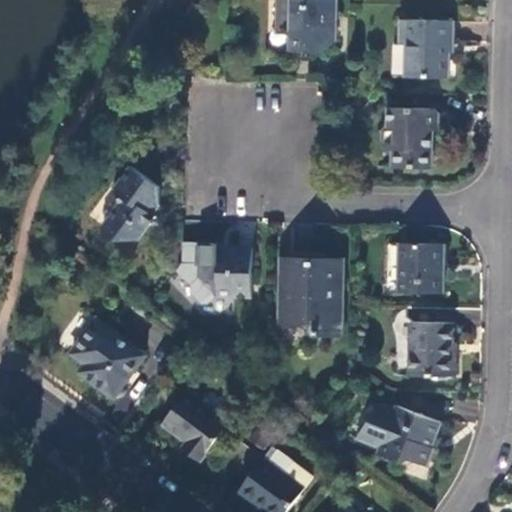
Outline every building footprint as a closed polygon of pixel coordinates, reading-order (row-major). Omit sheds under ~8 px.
[(331,0),(278,0),(278,19),(289,21),(290,50),(319,51),(332,41),(331,0)] [(450,19),(398,19),(397,42),(404,42),(403,76),(445,76),(447,40),(449,40),(450,19)] [(430,106),(386,106),(386,123),(380,127),(379,142),(386,148),(389,148),(389,166),(429,166),(430,128),(430,106)] [(156,186),(129,165),(112,188),(115,190),(116,204),(106,218),(109,231),(120,239),(136,238),(153,215),(150,212),(154,208),(156,186)] [(103,240),(120,239),(109,231),(106,218),(100,225),(103,240)] [(250,297),(250,248),(230,247),(230,249),(218,248),(218,243),(198,242),(198,277),(191,284),(190,290),(200,302),(207,303),(215,296),(250,297)] [(401,242),(400,292),(441,293),(442,274),(440,274),(440,243),(401,242)] [(340,260),(288,260),(287,287),(280,287),(279,321),(304,321),(313,332),(338,333),(340,260)] [(281,260),(280,287),(287,287),(288,260),(281,260)] [(111,397),(142,355),(95,320),(70,354),(84,365),(78,373),(111,397)] [(410,322),(409,375),(453,377),(453,352),(451,352),(451,324),(410,322)] [(211,410),(186,390),(161,424),(186,443),(185,444),(201,456),(226,423),(210,411),(211,410)] [(438,422),(396,404),(377,452),(401,461),(408,458),(424,463),(431,446),(429,445),(438,422)] [(282,473),(262,458),(238,490),(267,511),(284,511),(302,488),(282,473)] [(291,461),(282,473),(302,488),(311,476),(291,461)] [(355,511),(343,503),(335,511),(355,511)]
